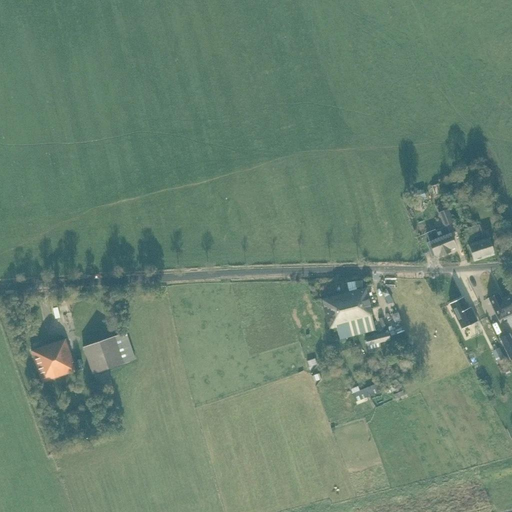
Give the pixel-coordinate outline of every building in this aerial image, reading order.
[(442,195),(438,184),(431,186),(435,197),(442,195)] [(423,191),(414,194),(416,200),(418,200),(419,201),(424,200),(423,198),(425,197),(423,191)] [(460,217),(466,215),(459,194),(453,196),(460,217)] [(453,223),(449,212),(439,216),(443,227),(453,223)] [(478,224),(465,229),(465,230),(468,237),(475,235),(481,233),(479,226),(478,224)] [(450,234),(444,236),(438,239),(434,231),(426,234),(429,242),(435,256),(439,254),(440,256),(450,252),(449,250),(455,247),(450,234)] [(481,233),(475,235),(477,243),(479,242),(484,259),(494,256),(489,239),(483,241),(481,233)] [(475,235),(468,237),(470,245),(468,245),(474,262),(484,259),(479,242),(477,243),(475,235)] [(344,294),(355,336),(375,331),(369,310),(372,309),(366,288),(344,294)] [(339,340),(355,336),(344,294),(321,300),(329,330),(336,328),(339,340)] [(498,294),(488,299),(498,320),(503,318),(504,320),(511,315),(511,294),(501,300),(498,294)] [(467,300),(450,308),(464,336),(483,327),(476,313),(474,314),(467,300)] [(396,313),(383,317),(386,326),(399,322),(396,313)] [(135,360),(126,333),(83,348),(92,375),(135,360)] [(381,350),(379,343),(390,340),(388,333),(365,338),(368,353),(381,350)] [(511,338),(509,333),(499,337),(510,360),(511,358),(511,338)] [(42,383),(74,372),(71,363),(73,363),(65,340),(31,351),(42,383)] [(502,355),(494,359),(497,363),(504,360),(502,355)] [(309,358),(301,359),(302,367),(310,366),(309,358)] [(92,394),(106,390),(112,389),(110,378),(90,384),(92,394)] [(363,399),(364,399),(381,392),(378,384),(352,394),(357,405),(364,401),(363,399)]
